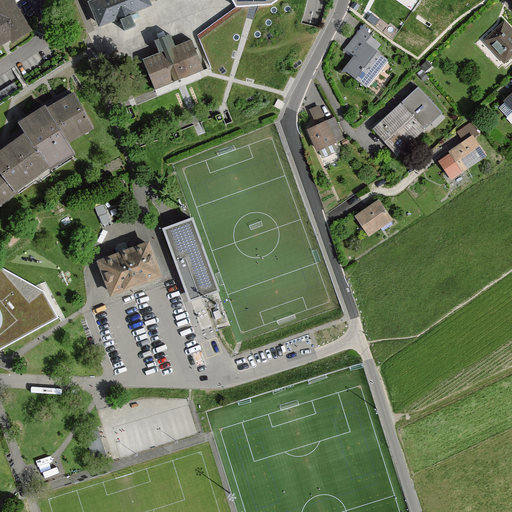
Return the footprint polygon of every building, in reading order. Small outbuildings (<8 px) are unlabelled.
[(0,0),(0,45),(30,28),(12,0),(0,0)] [(148,0),(100,0),(91,4),(100,26),(121,18),(126,31),(135,27),(130,14),(151,5),(148,0)] [(511,27),(507,21),(485,40),(506,64),(511,58),(511,27)] [(378,34),(366,25),(347,49),(355,55),(343,71),(368,90),(391,61),(378,51),(383,44),(375,38),(378,34)] [(171,32),(154,39),(159,51),(143,58),(156,89),(205,68),(192,39),(177,46),(171,32)] [(0,204),(1,206),(19,190),(48,168),(77,153),(70,143),(96,128),(73,90),(19,121),(24,130),(0,147),(0,204)] [(402,102),(373,129),(398,155),(427,129),(402,102)] [(345,139),(336,118),(327,121),(321,105),(309,110),(315,126),(307,130),(320,160),(340,152),(336,143),(345,139)] [(474,136),(439,162),(453,181),(489,156),(474,136)] [(381,199),(357,215),(371,236),(395,221),(381,199)] [(212,300),(178,207),(160,213),(195,307),(212,300)] [(150,239),(97,260),(111,295),(163,275),(150,239)] [(0,349),(61,318),(45,291),(0,266),(0,349)] [(212,319),(201,322),(206,337),(217,333),(212,319)] [(224,335),(207,341),(215,362),(231,356),(224,335)] [(109,457),(99,427),(87,432),(96,460),(109,457)]
